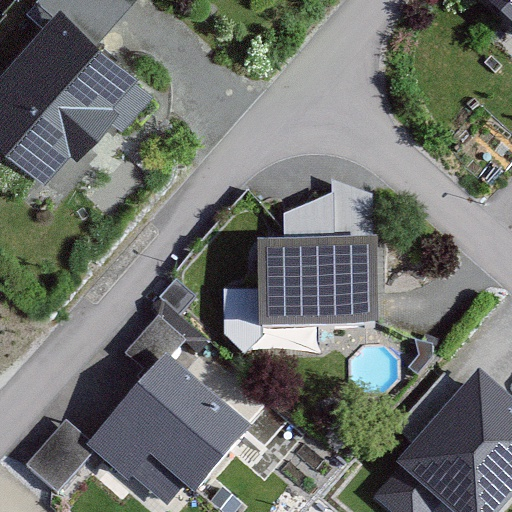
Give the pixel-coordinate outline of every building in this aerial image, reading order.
[(511,0),(494,0),(511,15),(511,0)] [(0,73),(0,129),(58,178),(140,82),(55,10),(0,73)] [(373,240),(262,240),(262,319),(373,319),(373,240)] [(164,511),(188,485),(198,493),(246,437),(160,363),(84,452),(125,488),(130,483),(164,511)] [(492,511),(511,490),(511,401),(480,373),(402,460),(460,511),(492,511)]
